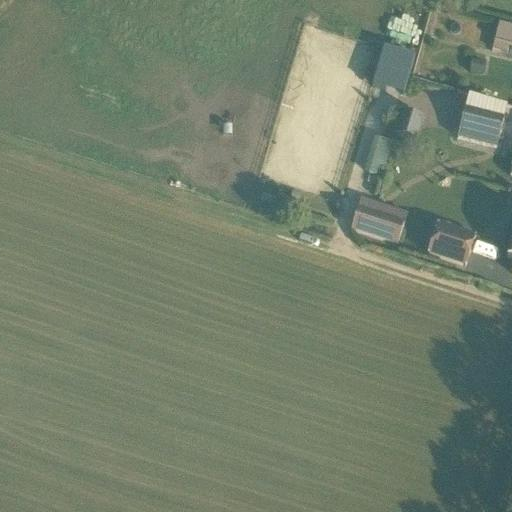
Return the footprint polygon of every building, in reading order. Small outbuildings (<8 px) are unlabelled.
[(386,41),(415,49),(421,27),(391,20),(386,41)] [(488,50),(505,54),(507,46),(511,47),(511,27),(495,24),(488,50)] [(412,63),(383,55),(372,94),(401,103),(412,63)] [(434,129),(454,132),(459,96),(439,93),(434,129)] [(456,145),(495,156),(508,113),(468,102),(456,145)] [(413,119),(399,115),(395,128),(409,132),(413,119)] [(388,148),(372,143),(363,175),(379,179),(388,148)] [(404,216),(359,203),(349,239),(394,252),(404,216)] [(475,241),(435,229),(426,260),(466,272),(475,241)]
